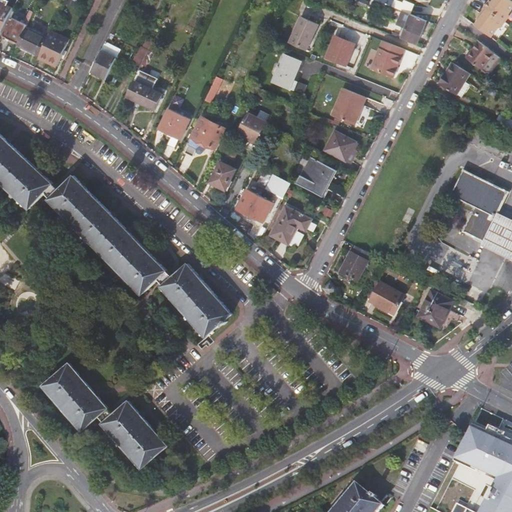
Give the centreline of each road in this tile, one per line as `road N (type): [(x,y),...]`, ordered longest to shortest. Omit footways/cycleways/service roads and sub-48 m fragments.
road 1 (unclassified): [(461,0),(300,293)]
road 2 (unclassified): [(300,293),(68,97)]
road 3 (secondary): [(201,511),(337,443),(449,371)]
road 4 (unclassified): [(449,371),(300,293)]
road 5 (unclassified): [(473,388),(405,511)]
